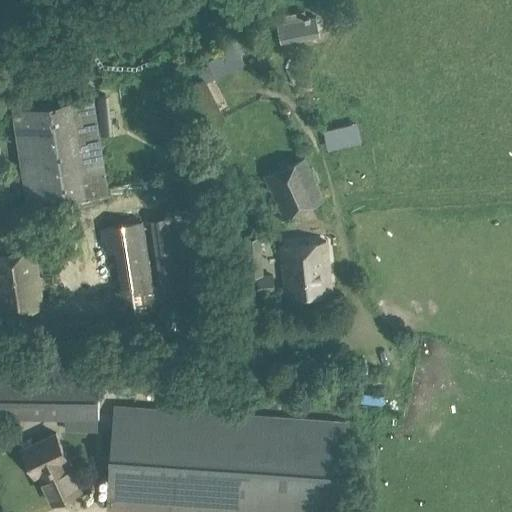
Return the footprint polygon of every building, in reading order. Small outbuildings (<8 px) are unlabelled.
[(78,0),(91,30),(131,13),(125,0),(78,0)] [(299,6),(281,11),(283,20),(280,21),(285,40),(324,30),(319,11),(301,16),(299,6)] [(226,118),(205,77),(187,87),(207,128),(226,118)] [(15,110),(29,206),(108,194),(94,99),(15,110)] [(157,139),(161,171),(194,166),(190,135),(157,139)] [(325,200),(305,157),(264,176),(283,219),(325,200)] [(200,202),(169,207),(170,216),(102,226),(116,314),(215,299),(202,211),(201,211),(200,202)] [(241,275),(258,273),(255,238),(247,238),(238,239),(241,275)] [(326,241),(281,246),(287,302),(332,297),(326,241)] [(0,256),(0,312),(42,307),(34,252),(0,256)] [(246,277),(247,294),(275,291),(274,275),(258,277),(258,276),(246,277)] [(19,331),(22,344),(50,347),(89,341),(85,321),(19,331)] [(0,419),(100,420),(100,374),(0,373),(0,419)] [(116,406),(110,510),(147,511),(339,511),(346,421),(116,406)] [(70,466),(37,478),(42,491),(75,479),(70,466)]
